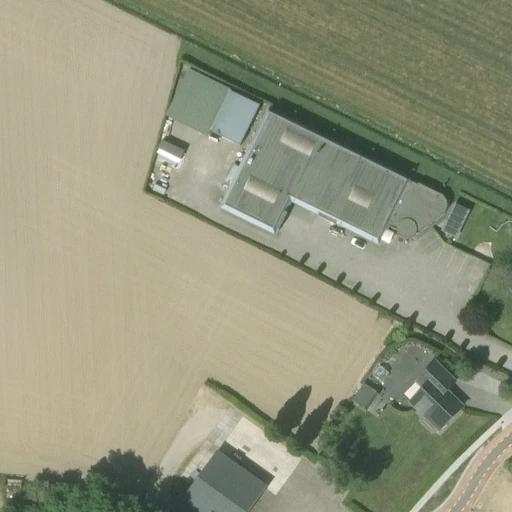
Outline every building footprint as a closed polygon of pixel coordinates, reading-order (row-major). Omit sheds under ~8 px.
[(239,146),(258,107),(229,93),(210,132),(239,146)] [(412,191),(404,187),(408,179),(267,109),(215,209),(269,235),(285,202),(373,244),(382,226),(391,230),(392,233),(394,237),(399,240),(404,240),(408,238),(411,234),(412,235),(441,214),(443,212),(445,206),(445,201),(441,196),(437,193),(416,183),(412,191)] [(447,218),(440,231),(456,239),(462,225),(447,218)] [(437,430),(460,407),(444,391),(453,382),(432,362),(414,381),(422,387),(408,402),(424,418),(422,421),(431,429),(433,426),(437,430)] [(213,511),(248,511),(266,487),(216,452),(173,510),(176,511),(211,511),(212,511),(213,511)]
